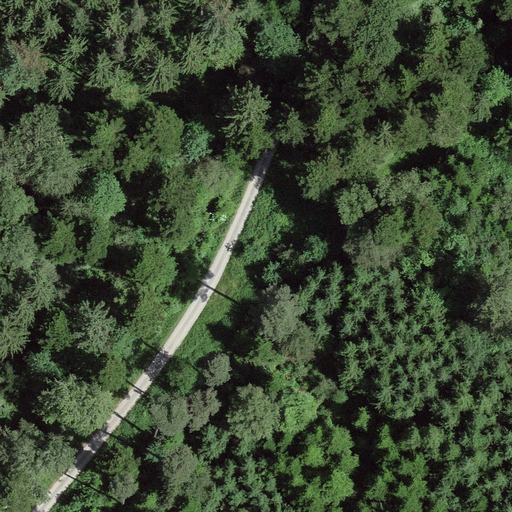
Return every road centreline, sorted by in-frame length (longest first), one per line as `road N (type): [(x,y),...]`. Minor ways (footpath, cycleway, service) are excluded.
road 1 (track): [(321,0),(219,259),(39,511)]
road 2 (track): [(190,309),(375,181),(511,109)]
